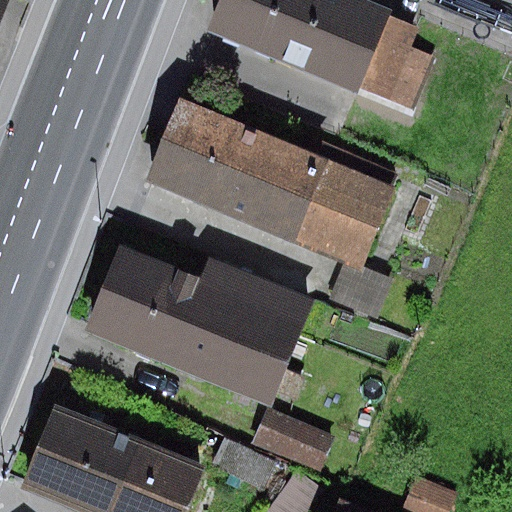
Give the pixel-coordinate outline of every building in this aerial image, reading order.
[(355,0),(227,0),(216,28),(242,40),(273,53),(378,98),(410,24),(355,0)] [(393,188),(189,103),(156,180),(360,265),(393,188)] [(299,319),(125,247),(92,327),(266,399),(299,319)] [(268,416),(254,446),(313,473),(327,443),(268,416)] [(56,419),(27,484),(90,511),(180,511),(195,479),(56,419)]
